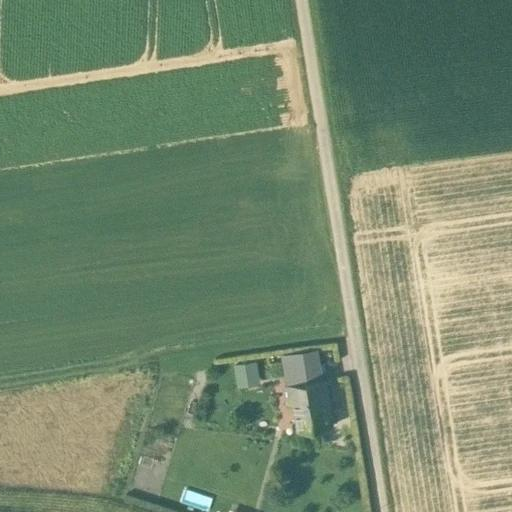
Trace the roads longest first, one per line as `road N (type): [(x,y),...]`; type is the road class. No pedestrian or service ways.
road 1 (unclassified): [(386,511),(307,0)]
road 2 (track): [(358,327),(0,379)]
